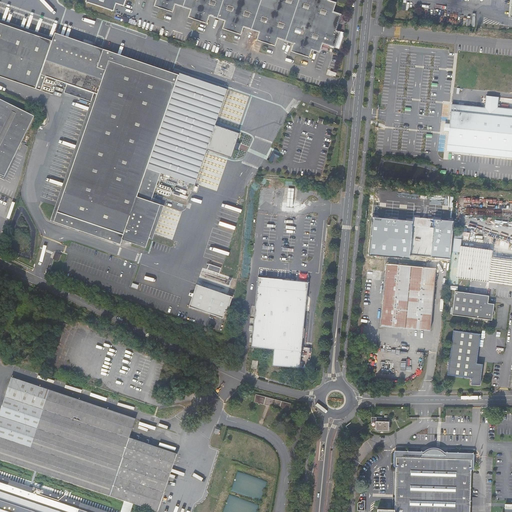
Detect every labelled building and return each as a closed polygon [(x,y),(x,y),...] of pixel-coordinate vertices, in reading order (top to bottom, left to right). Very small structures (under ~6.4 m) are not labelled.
[(86,0),(86,2),(114,11),(116,3),(123,6),(124,0),(86,0)] [(155,0),(154,5),(172,11),(174,4),(190,9),(188,16),(206,22),(208,15),(224,20),(222,28),(241,34),(243,26),(259,32),(256,39),(275,46),(278,38),(293,43),(291,51),(309,57),(312,49),(319,52),(322,44),(334,48),(340,31),(336,30),(341,14),(333,11),(336,2),(328,0),(155,0)] [(43,79),(47,81),(62,35),(54,35),(50,50),(35,46),(37,37),(0,24),(0,78),(38,92),(43,79)] [(51,42),(37,37),(35,46),(50,50),(54,35),(53,34),(51,42)] [(51,223),(99,239),(119,246),(122,237),(146,245),(160,202),(151,199),(160,171),(194,182),(206,148),(231,156),(234,146),(235,143),(239,132),(214,124),(226,89),(179,74),(142,62),(62,35),(47,81),(93,96),(51,223)] [(228,83),(181,67),(179,74),(226,89),(228,83)] [(452,132),(450,151),(511,156),(511,109),(499,108),(500,97),(488,96),(487,109),(476,108),(474,107),(454,106),(452,125),(447,125),(446,132),(452,132)] [(0,176),(3,177),(25,133),(24,133),(32,117),(0,101),(0,176)] [(286,206),(292,207),(294,187),(288,187),(286,206)] [(423,208),(393,205),(392,214),(391,225),(390,234),(424,238),(424,232),(420,232),(423,208)] [(460,257),(459,257),(459,262),(502,267),(503,258),(493,256),(493,250),(461,247),(460,257)] [(511,284),(511,258),(503,258),(502,267),(500,283),(511,284)] [(500,283),(502,267),(459,262),(458,276),(490,280),(489,282),(500,283)] [(382,327),(431,331),(437,274),(432,274),(432,269),(386,265),(386,271),(387,271),(382,327)] [(299,273),(299,281),(308,281),(309,273),(299,273)] [(270,279),(257,278),(250,349),(272,351),(270,367),(300,369),(308,283),(270,279)] [(189,306),(224,319),(232,296),(197,283),(189,306)] [(493,320),(494,304),(488,304),(489,297),(456,293),(453,317),(493,320)] [(483,366),(477,365),(480,335),(453,332),(448,376),(473,379),(472,385),(481,386),(483,366)] [(44,389),(22,381),(11,377),(0,407),(0,457),(158,511),(178,455),(130,438),(137,419),(44,389)] [(380,417),(380,411),(376,411),(376,417),(376,423),(387,422),(387,418),(380,417)] [(376,430),(389,431),(389,422),(387,422),(376,423),(376,430)] [(469,511),(471,475),(475,475),(476,465),(471,465),(471,460),(433,458),(396,457),(396,469),(395,510),(385,509),(381,509),(371,509),(371,511),(469,511)] [(135,511),(0,469),(0,511),(135,511)]
